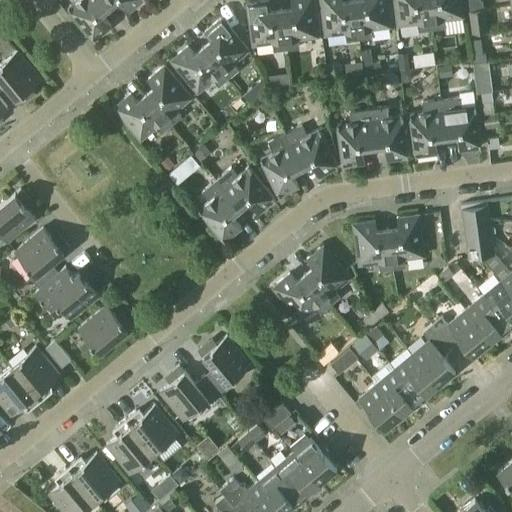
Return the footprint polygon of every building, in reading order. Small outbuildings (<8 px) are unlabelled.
[(111,25),(100,11),(109,4),(105,0),(76,0),(68,7),(95,39),(111,25)] [(105,0),(109,4),(113,0),(119,0),(129,11),(141,0),(105,0)] [(272,42),(274,50),(287,48),(281,8),(270,9),(268,0),(266,0),(247,3),(253,44),(272,42)] [(291,0),(292,6),(281,8),(287,48),(300,47),(299,38),(318,35),(313,0),(291,0)] [(345,32),(346,40),(359,39),(353,0),(320,0),(325,34),(345,32)] [(353,0),(359,39),(372,37),(371,28),(391,25),(387,0),(353,0)] [(418,22),(419,31),(432,29),(427,0),(394,0),(398,25),(418,22)] [(427,0),(432,29),(445,27),(444,18),(463,16),(461,0),(427,0)] [(487,30),(485,8),(469,10),(472,32),(487,30)] [(205,31),(211,38),(203,45),(229,77),(239,69),(233,62),(248,49),(222,17),(205,31)] [(213,79),(219,86),(229,77),(203,45),(194,53),(188,45),(171,59),(198,91),(213,79)] [(0,63),(0,90),(6,86),(21,104),(32,95),(27,90),(41,78),(17,49),(0,63)] [(182,116),(176,109),(191,97),(165,64),(148,78),(154,86),(137,100),(131,92),(114,106),(140,139),(156,126),(161,133),(182,116)] [(351,77),(352,93),(364,92),(363,76),(351,77)] [(492,90),(482,91),(482,101),(493,100),(492,90)] [(468,94),(460,96),(441,99),(446,133),(457,132),(459,149),(481,147),(475,105),(475,97),(468,94)] [(437,152),(435,135),(446,133),(441,99),(422,101),(423,112),(410,114),(415,155),(437,152)] [(387,106),(369,108),(373,143),(384,141),(386,159),(408,156),(402,115),(389,117),(387,106)] [(364,162),(362,144),(373,143),(369,108),(349,111),(351,122),(337,123),(343,165),(364,162)] [(307,134),(302,125),(285,133),(300,164),(310,159),(318,175),(338,166),(332,154),(337,152),(329,123),(307,134)] [(299,185),(291,169),(300,164),(285,133),(268,142),(273,151),(260,157),(279,195),(299,185)] [(488,147),(500,145),(499,135),(487,137),(488,147)] [(175,178),(198,166),(192,155),(169,167),(175,178)] [(238,175),(231,166),(216,179),(238,206),(247,198),(259,212),(275,198),(249,166),(238,175)] [(241,226),(230,212),(238,206),(216,179),(202,191),(208,199),(198,208),(225,240),(241,226)] [(36,217),(24,203),(29,198),(21,188),(0,205),(0,232),(7,241),(36,217)] [(488,204),(461,207),(463,220),(489,216),(488,204)] [(397,216),(398,226),(387,227),(393,268),(406,266),(405,257),(425,255),(419,213),(397,216)] [(491,229),(489,216),(463,220),(465,232),(491,229)] [(379,261),(380,270),(393,268),(387,227),(376,229),(375,219),(353,222),(359,264),(379,261)] [(38,286),(34,289),(35,290),(59,271),(51,262),(69,247),(61,236),(55,241),(43,226),(14,250),(34,274),(31,277),(38,286)] [(492,241),(491,229),(465,232),(467,245),(492,241)] [(468,257),(494,254),(492,241),(467,245),(468,257)] [(307,258),(313,265),(304,273),(331,304),(341,296),(335,289),(350,276),(324,244),(307,258)] [(84,265),(66,280),(59,271),(35,290),(52,311),(59,305),(70,318),(99,294),(88,280),(93,276),(84,265)] [(511,293),(511,269),(500,279),(511,293)] [(315,306),(320,312),(331,304),(304,273),(296,280),(290,272),(273,286),(300,318),(315,306)] [(511,293),(500,279),(483,294),(510,327),(511,324),(511,293)] [(490,339),(492,341),(510,327),(483,294),(465,308),(491,339),(490,339)] [(383,303),(373,312),(378,319),(389,310),(383,303)] [(133,324),(124,313),(119,318),(107,304),(78,327),(99,352),(133,324)] [(457,335),(473,354),(490,339),(491,339),(465,308),(448,322),(442,315),(432,323),(448,342),(457,335)] [(364,319),(369,326),(378,319),(373,312),(364,319)] [(437,383),(455,368),(439,349),(448,342),(432,323),(422,331),(429,339),(411,353),(437,383)] [(384,332),(377,324),(366,333),(373,341),(384,332)] [(357,341),(363,349),(373,341),(366,333),(357,341)] [(198,349),(213,367),(204,375),(220,395),(230,386),(227,383),(251,363),(227,334),(213,346),(209,340),(198,349)] [(55,339),(46,346),(61,366),(71,358),(55,339)] [(36,345),(12,365),(40,399),(52,389),(51,381),(60,374),(36,345)] [(358,357),(350,347),(330,363),(339,373),(358,357)] [(334,355),(329,348),(319,357),(324,363),(334,355)] [(411,353),(394,367),(421,400),(439,385),(437,383),(411,353)] [(210,403),(220,395),(204,375),(195,382),(180,364),(169,373),(174,378),(160,390),(183,419),(207,399),(210,403)] [(28,409),(40,399),(12,365),(0,374),(0,400),(11,414),(21,406),(28,409)] [(403,415),(421,400),(394,367),(377,382),(402,412),(401,413),(403,415)] [(384,427),(401,413),(402,412),(377,382),(359,397),(384,427)] [(291,412),(283,402),(264,418),(272,428),(291,412)] [(141,415),(136,409),(126,418),(154,452),(179,432),(155,403),(141,415)] [(106,443),(130,472),(154,452),(126,418),(116,426),(121,432),(106,443)] [(265,432),(257,422),(247,430),(255,440),(265,432)] [(238,437),(246,448),(255,440),(247,430),(238,437)] [(318,481),(319,481),(337,466),(311,436),(293,451),(318,481)] [(83,463),(78,457),(68,466),(97,500),(121,480),(97,451),(83,463)] [(293,451),(276,465),(303,498),(321,483),(319,481),(318,481),(293,451)] [(511,456),(497,469),(508,481),(505,483),(511,491),(511,456)] [(285,511),(303,498),(276,465),(258,480),(284,510),(283,511),(284,511),(285,511)] [(48,491),(65,511),(82,511),(97,500),(68,466),(58,474),(63,480),(48,491)] [(234,476),(220,488),(225,494),(239,511),(242,511),(250,506),(254,511),(281,511),(283,511),(284,510),(258,480),(248,488),(245,484),(239,483),(234,476)] [(215,502),(221,510),(218,511),(239,511),(225,494),(215,502)] [(165,511),(176,503),(169,496),(159,505),(164,511),(165,511)] [(486,511),(475,498),(457,511),(486,511)]
